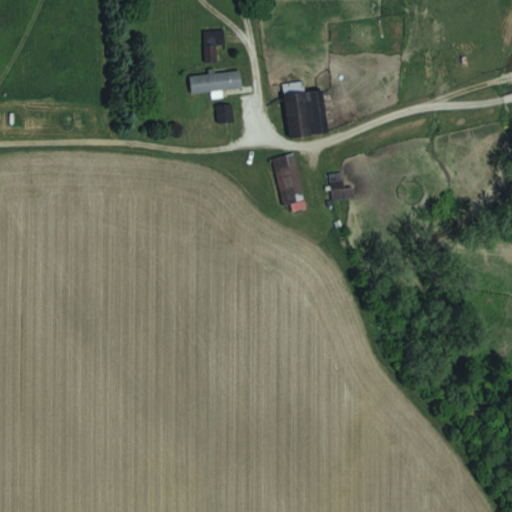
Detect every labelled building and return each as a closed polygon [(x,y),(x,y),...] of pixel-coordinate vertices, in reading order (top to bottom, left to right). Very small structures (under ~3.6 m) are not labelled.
[(204,62),(217,62),(217,47),(227,47),(227,31),(204,31),(204,62)] [(192,93),(245,90),(244,72),(192,75),(192,93)] [(349,130),(343,87),(308,91),(307,82),(285,84),(292,138),(349,130)] [(218,124),(231,124),(231,106),(218,106),(218,124)] [(284,207),(293,205),(294,211),(308,208),(297,153),(273,158),(284,207)]
